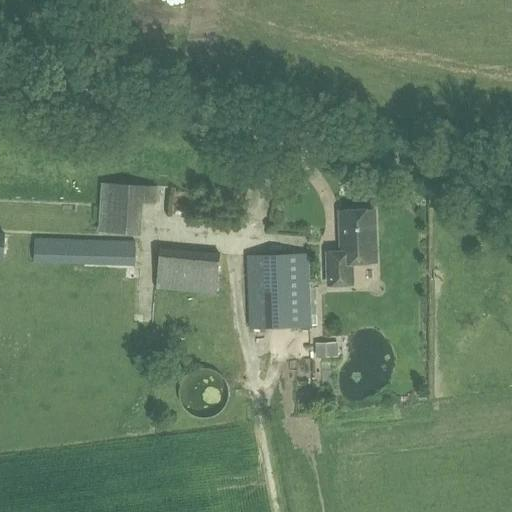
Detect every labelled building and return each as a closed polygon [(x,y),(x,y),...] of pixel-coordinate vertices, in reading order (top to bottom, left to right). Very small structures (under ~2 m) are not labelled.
[(101,183),(98,232),(141,234),(143,203),(156,204),(157,186),(101,183)] [(169,207),(181,206),(180,190),(168,190),(169,207)] [(341,252),(327,253),(328,285),(352,284),(351,262),(376,262),(374,210),(340,211),(341,252)] [(34,238),(33,263),(135,265),(136,241),(34,238)] [(161,249),(158,289),(215,293),(218,253),(161,249)] [(309,253),(246,255),(248,329),(312,326),(310,287),(309,253)] [(337,343),(315,343),(315,356),(337,356),(337,343)] [(180,384),(178,390),(179,397),(180,403),(184,408),(188,413),(194,416),(200,418),(206,418),(212,417),(218,414),(223,410),(226,405),(229,399),(229,392),(228,386),(226,380),(222,375),(217,371),(211,369),(205,368),(198,368),(192,370),(187,374),(183,379),(180,384)]
